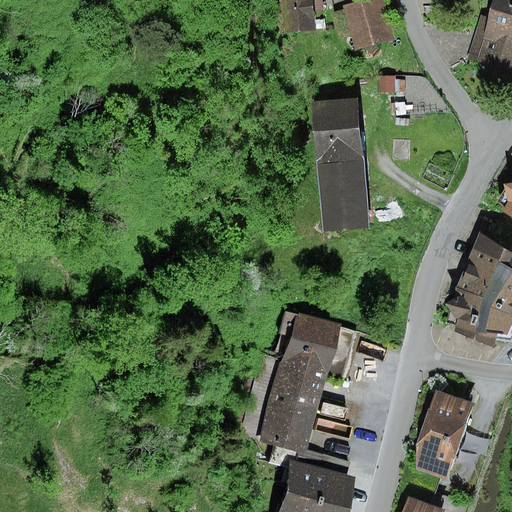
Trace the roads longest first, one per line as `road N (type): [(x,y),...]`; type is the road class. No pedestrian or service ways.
road 1 (residential): [(410,358),(429,272),(503,144)]
road 2 (residential): [(414,0),(431,56),(503,144)]
road 3 (residential): [(375,511),(410,358)]
